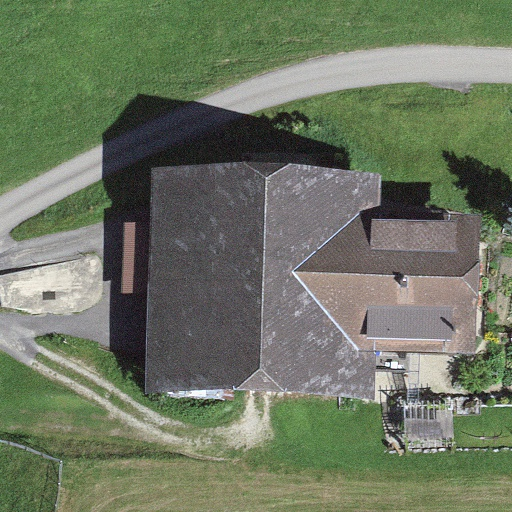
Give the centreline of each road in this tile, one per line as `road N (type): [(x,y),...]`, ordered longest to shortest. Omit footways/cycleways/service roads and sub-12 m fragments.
road 1 (track): [(511,67),(383,65),(269,89),(78,174),(0,219)]
road 2 (track): [(0,330),(153,419),(210,436),(249,434)]
